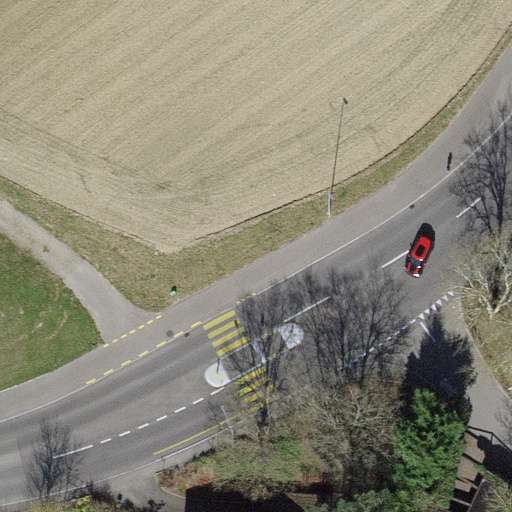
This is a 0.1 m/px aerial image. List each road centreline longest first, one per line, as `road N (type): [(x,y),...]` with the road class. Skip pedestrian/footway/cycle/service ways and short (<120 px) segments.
road 1 (tertiary): [(0,465),(85,439),(170,400),(398,281)]
road 2 (track): [(170,400),(94,285),(0,207)]
road 3 (residential): [(511,432),(398,281)]
road 4 (tertiary): [(398,281),(511,181)]
